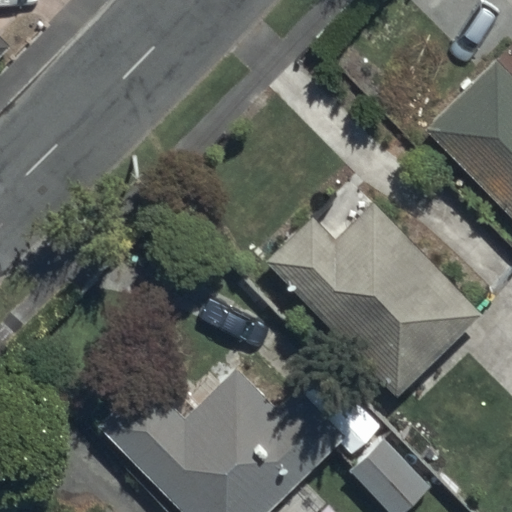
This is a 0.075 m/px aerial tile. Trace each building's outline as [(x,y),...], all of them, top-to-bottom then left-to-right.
[(0,0),(0,54),(8,45),(0,37),(0,0)] [(490,61),(421,132),(511,219),(511,53),(498,68),(490,61)] [(317,216),(267,263),(392,396),(479,314),(374,202),(337,238),(317,216)] [(151,379),(100,427),(180,511),(270,511),(348,439),(296,384),(276,403),(237,362),(183,413),(151,379)] [(386,435),(348,467),(387,511),(400,511),(430,486),(386,435)]
